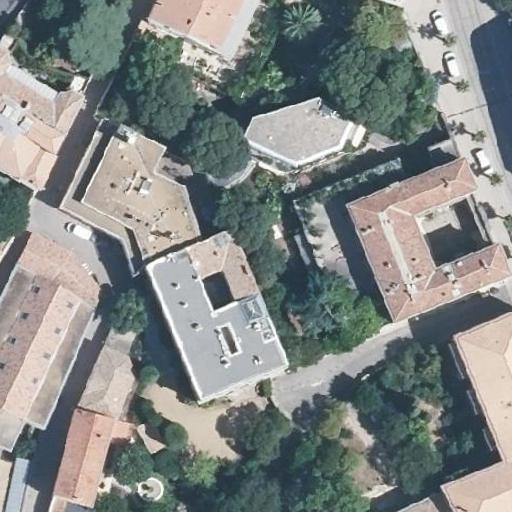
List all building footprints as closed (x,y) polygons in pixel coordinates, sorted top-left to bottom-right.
[(258,0),(160,0),(152,18),(145,15),(135,33),(150,41),(159,24),(232,59),(258,0)] [(372,0),(404,11),(399,0),(372,0)] [(0,97),(64,138),(93,80),(78,71),(71,84),(76,87),(74,89),(71,87),(61,92),(57,100),(9,72),(14,63),(11,57),(11,54),(10,50),(11,48),(14,43),(17,39),(5,32),(0,38),(0,97)] [(422,58),(418,46),(415,47),(408,50),(406,54),(400,57),(404,68),(406,69),(412,66),(411,63),(419,59),(422,58)] [(57,100),(61,92),(14,63),(9,72),(57,100)] [(411,100),(419,123),(443,114),(434,90),(411,100)] [(0,167),(38,192),(64,138),(0,97),(0,167)] [(289,174),(389,134),(317,100),(266,116),(289,174)] [(215,194),(206,171),(188,170),(105,115),(81,163),(61,203),(72,210),(107,231),(121,240),(132,278),(142,269),(150,262),(229,232),(215,194)] [(473,192),(455,147),(453,142),(426,152),(433,172),(405,183),(397,164),(292,205),(347,343),(505,279),(494,249),(428,273),(406,218),(473,192)] [(252,163),(234,154),(227,162),(215,169),(206,171),(215,194),(219,192),(225,190),(232,185),(238,180),(243,175),(248,169),(252,163)] [(24,221),(13,215),(0,237),(0,250),(6,254),(10,249),(13,245),(16,238),(21,229),(24,221)] [(0,410),(24,422),(43,430),(51,409),(99,295),(69,252),(37,232),(0,304),(0,410)] [(268,375),(283,369),(229,232),(150,262),(142,269),(195,403),(268,375)] [(111,326),(133,335),(136,328),(133,320),(117,313),(111,326)] [(511,511),(511,313),(449,340),(498,466),(432,491),(436,497),(438,496),(445,511),(511,511)] [(111,424),(132,376),(124,359),(133,335),(111,326),(74,414),(111,424)] [(120,427),(132,430),(130,427),(137,414),(129,408),(120,427)] [(166,461),(171,458),(158,436),(132,430),(120,427),(111,424),(74,414),(64,451),(52,498),(64,501),(90,508),(107,441),(120,444),(127,443),(128,434),(137,433),(150,456),(160,450),(166,461)] [(24,511),(43,430),(24,422),(2,511),(24,511)] [(181,503),(194,496),(182,475),(169,483),(181,503)] [(445,511),(438,496),(436,497),(402,511),(445,511)] [(61,511),(64,501),(52,498),(48,511),(61,511)] [(108,511),(90,508),(64,501),(61,511),(108,511)]
